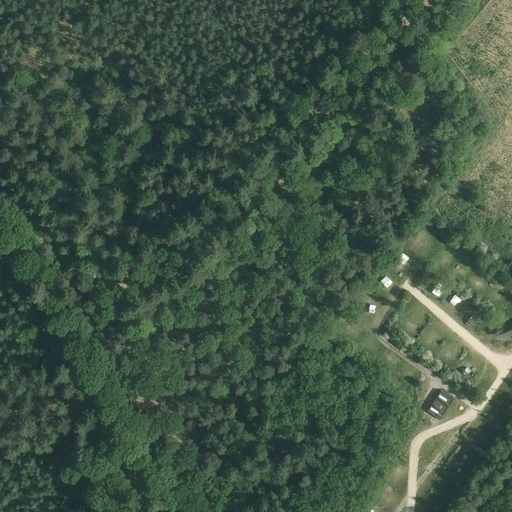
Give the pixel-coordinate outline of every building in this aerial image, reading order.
[(411,247),(421,253),(425,248),(415,241),(411,247)] [(403,279),(407,274),(398,267),(394,272),(403,279)] [(492,287),(501,289),(503,281),(494,278),(492,287)] [(427,289),(433,297),(439,293),(433,284),(427,289)] [(463,317),(467,310),(453,301),(449,308),(463,317)] [(511,321),(496,330),(503,341),(511,336),(511,321)] [(414,337),(420,327),(412,323),(407,333),(414,337)] [(454,371),(457,365),(446,359),(443,365),(454,371)] [(473,385),(478,377),(472,374),(467,382),(473,385)] [(440,420),(455,399),(441,390),(426,411),(440,420)] [(430,450),(431,445),(422,442),(421,447),(430,450)] [(392,499),(397,487),(390,484),(385,495),(392,499)]
